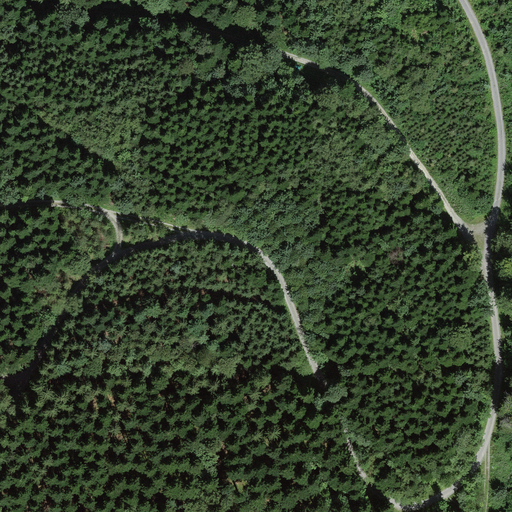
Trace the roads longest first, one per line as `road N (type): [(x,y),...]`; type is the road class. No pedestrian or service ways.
road 1 (track): [(46,0),(254,41),(332,69),(389,118),(486,264),(498,336),(486,442),(441,496)]
road 2 (track): [(406,506),(364,477),(292,297),(252,244),(190,232),(114,253),(64,300),(20,377),(0,376)]
road 3 (track): [(486,264),(501,121),(484,40),(464,0)]
road 4 (track): [(190,232),(114,212),(0,206)]
